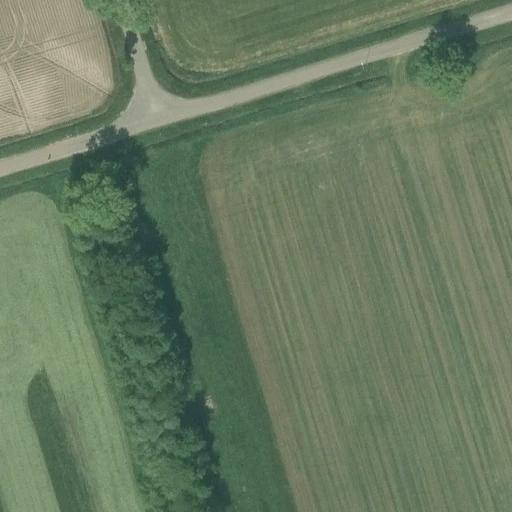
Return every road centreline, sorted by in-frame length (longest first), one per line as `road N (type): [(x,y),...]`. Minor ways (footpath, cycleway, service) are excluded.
road 1 (unclassified): [(149,126),(511,12)]
road 2 (unclassified): [(0,169),(149,126)]
road 3 (unclassified): [(149,126),(120,0)]
